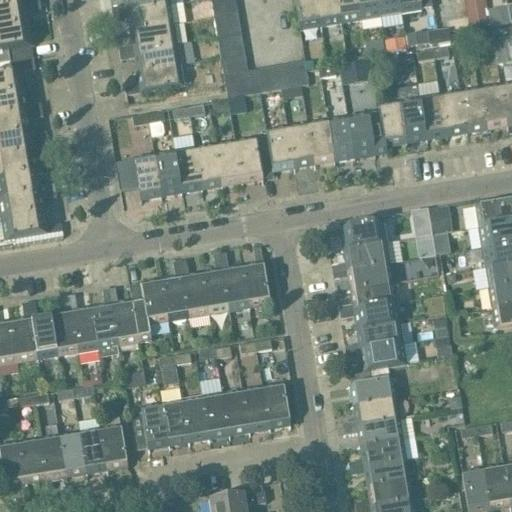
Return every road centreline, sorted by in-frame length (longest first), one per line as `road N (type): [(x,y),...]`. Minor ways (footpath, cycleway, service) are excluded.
road 1 (residential): [(109,251),(63,0)]
road 2 (residential): [(280,224),(511,181)]
road 3 (residential): [(316,453),(280,224)]
road 4 (residential): [(145,480),(316,453)]
road 5 (residential): [(109,251),(280,224)]
